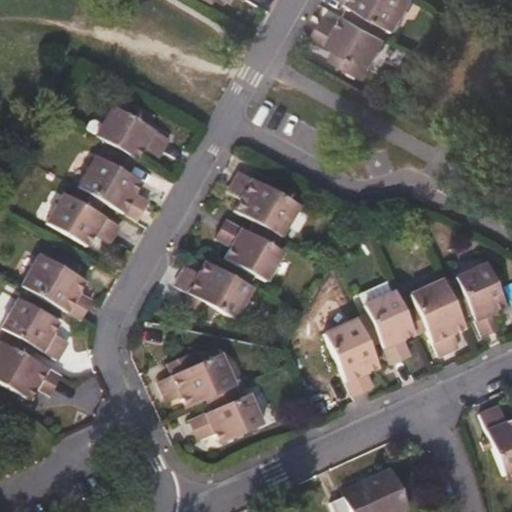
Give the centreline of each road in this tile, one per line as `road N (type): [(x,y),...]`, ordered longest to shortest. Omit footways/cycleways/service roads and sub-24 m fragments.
road 1 (residential): [(177,511),(108,349),(115,316),(225,126)]
road 2 (residential): [(225,126),(360,195),(409,187),(511,245)]
road 3 (residential): [(425,404),(188,511)]
road 4 (residential): [(225,126),(298,0)]
